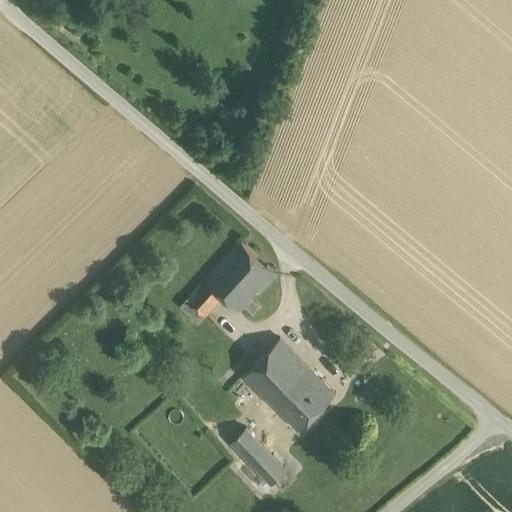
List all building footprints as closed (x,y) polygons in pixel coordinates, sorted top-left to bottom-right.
[(239,239),(204,278),(222,294),(238,309),(256,289),(259,292),(277,273),(239,239)] [(204,278),(187,297),(205,313),(222,294),(204,278)] [(205,313),(187,297),(181,304),(198,320),(205,313)] [(321,379),(280,337),(243,374),(298,428),(335,392),(322,378),(321,379)] [(288,469),(246,426),(231,440),(273,483),(288,469)]
